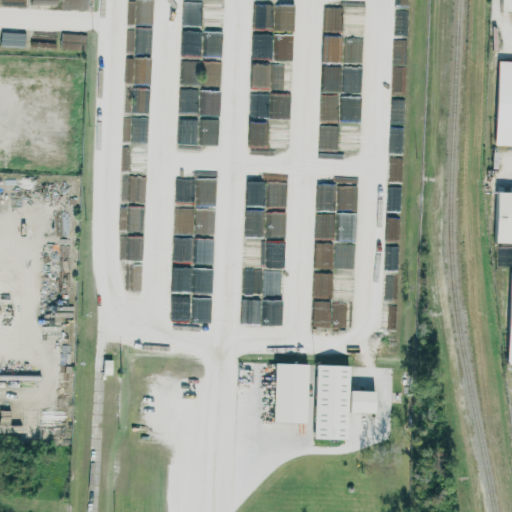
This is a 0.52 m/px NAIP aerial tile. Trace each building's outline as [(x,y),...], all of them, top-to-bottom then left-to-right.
[(511,0),(498,0),(498,11),(511,11),(511,0)] [(511,61),(495,61),(493,145),(511,145),(511,61)] [(511,242),(496,242),(498,192),(511,192),(511,242)] [(305,420),(273,419),(275,362),(308,364),(305,420)] [(314,436),(317,364),(348,365),(345,437),(314,436)] [(349,411),(350,390),(374,391),(374,412),(349,411)]
